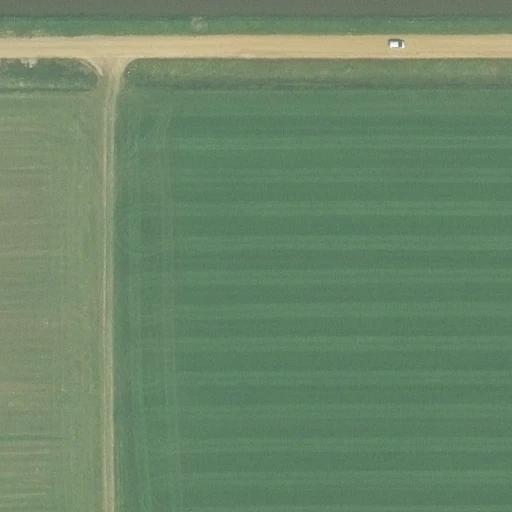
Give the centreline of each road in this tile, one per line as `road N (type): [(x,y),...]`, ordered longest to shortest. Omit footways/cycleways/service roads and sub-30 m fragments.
road 1 (track): [(511,47),(0,43)]
road 2 (track): [(113,44),(115,511)]
